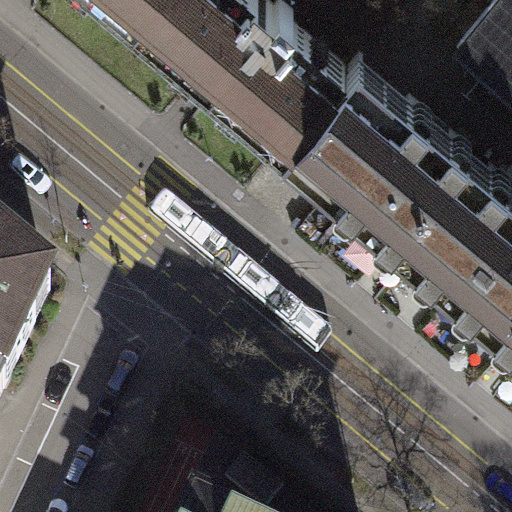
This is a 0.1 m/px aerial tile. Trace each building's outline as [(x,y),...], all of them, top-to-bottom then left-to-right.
[(112,0),(133,17),(147,0),(112,0)] [(349,65),(270,0),(147,0),(133,17),(209,80),(284,142),(349,65)] [(511,0),(493,0),(457,44),(511,88),(511,0)] [(333,184),(511,334),(511,177),(410,92),(385,71),(360,51),(349,65),(284,142),(308,164),(333,184)] [(0,389),(4,392),(51,291),(0,248),(0,389)] [(285,488),(245,454),(226,477),(266,510),(285,488)]
